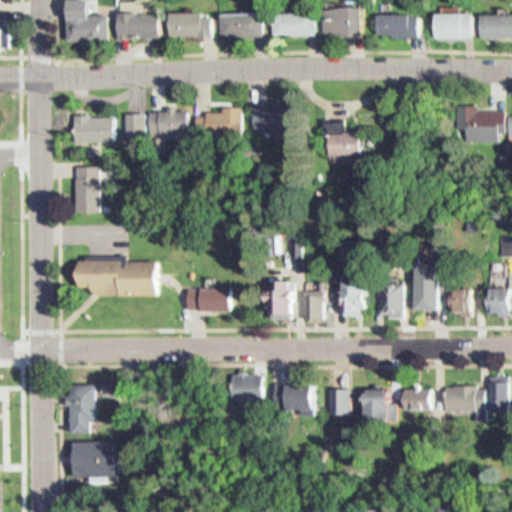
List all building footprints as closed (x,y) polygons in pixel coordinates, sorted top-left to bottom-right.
[(115,13),(96,13),(96,0),(74,0),(74,41),(115,41),(115,13)] [(330,34),(371,34),(371,6),(330,6),(330,34)] [(166,36),(166,7),(124,8),(125,37),(166,36)] [(269,10),(225,10),(225,35),(269,35),(269,10)] [(323,10),(279,10),(279,34),(323,34),(323,10)] [(175,11),(175,34),(217,34),(217,11),(175,11)] [(479,11),(440,11),(440,35),(479,35),(479,11)] [(511,11),(486,12),(486,36),(511,35),(511,11)] [(427,35),(427,13),(384,13),(384,35),(427,35)] [(0,18),(1,18),(1,24),(10,24),(10,41),(0,41),(0,18)] [(302,105),(260,104),(260,134),(288,135),(288,131),(302,131),(302,105)] [(247,106),(227,106),(227,110),(211,110),(211,116),(203,116),(203,132),(247,132),(247,106)] [(511,107),(461,106),(461,140),(504,141),(504,133),(510,133),(511,107)] [(195,135),(195,110),(163,110),(163,135),(195,135)] [(132,136),(151,136),(151,112),(132,112),(132,136)] [(122,115),(81,115),(81,141),(122,141),(122,115)] [(371,153),(371,130),(350,131),(350,119),(336,119),(337,158),(355,158),(355,154),(371,153)] [(106,210),(106,165),(82,165),(82,210),(106,210)] [(100,294),(166,294),(165,259),(134,260),(134,255),(87,255),(87,288),(100,288),(100,294)] [(444,308),(444,262),(420,262),(420,308),(444,308)] [(299,280),(274,280),(274,318),(299,318),(299,280)] [(306,289),(307,318),(327,318),(327,307),(345,307),(345,280),(323,280),(323,289),(306,289)] [(370,280),(348,280),(348,314),(370,314),(370,280)] [(409,315),(409,282),(385,282),(385,315),(409,315)] [(478,314),(478,286),(455,286),(455,314),(478,314)] [(511,286),(494,286),(494,312),(511,312),(511,286)] [(192,287),(192,309),(236,309),(236,287),(192,287)] [(491,372),(510,372),(510,407),(492,408),(491,372)] [(268,402),(268,373),(239,373),(239,402),(268,402)] [(76,430),(101,430),(101,383),(76,383),(76,430)] [(320,413),(320,385),(280,384),(280,412),(320,413)] [(451,385),(451,411),(489,411),(489,385),(451,385)] [(354,413),(354,387),(332,387),(332,413),(354,413)] [(397,388),(372,387),(371,421),(396,421),(397,388)] [(409,387),(409,408),(438,408),(438,387),(409,387)] [(122,440),(80,440),(80,473),(122,473),(122,440)] [(436,498),(436,511),(449,511),(449,498),(436,498)]
